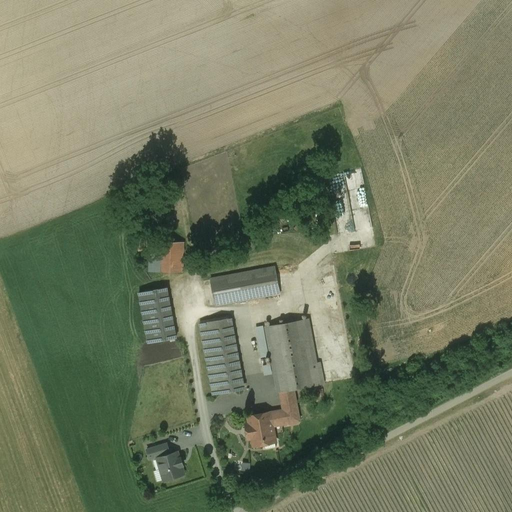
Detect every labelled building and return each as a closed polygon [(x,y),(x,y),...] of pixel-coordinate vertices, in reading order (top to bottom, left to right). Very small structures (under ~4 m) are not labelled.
[(249,192),(232,170),(217,181),(226,192),(234,203),(249,192)] [(217,181),(211,186),(217,193),(219,192),(221,194),(224,194),(226,192),(217,181)] [(354,220),(344,183),(334,186),(344,223),(354,220)] [(211,186),(197,197),(203,204),(217,193),(211,186)] [(159,187),(137,205),(144,215),(167,196),(159,187)] [(144,233),(135,236),(139,251),(149,248),(144,233)] [(183,242),(160,241),(159,272),(182,272),(183,242)] [(148,271),(157,271),(158,251),(148,251),(148,271)] [(275,267),(210,279),(215,305),(280,293),(275,267)] [(166,287),(139,293),(148,342),(176,337),(166,287)] [(230,318),(200,323),(213,394),(243,388),(230,318)] [(308,319),(265,327),(277,392),(293,389),(324,383),(320,362),(316,363),(308,319)] [(293,389),(279,391),(283,410),(297,408),(293,389)] [(283,410),(270,413),(272,426),(299,421),(297,408),(283,410)] [(269,412),(248,416),(249,424),(245,425),(246,426),(248,437),(248,438),(252,438),(253,445),(255,445),(257,447),(262,446),(263,444),(265,443),(264,440),(274,438),(272,426),(270,413),(269,412)] [(167,444),(147,450),(150,458),(169,452),(167,444)] [(178,452),(157,458),(165,482),(185,475),(178,452)]
